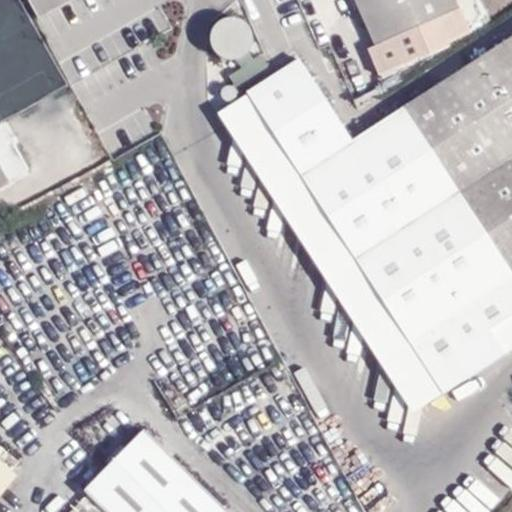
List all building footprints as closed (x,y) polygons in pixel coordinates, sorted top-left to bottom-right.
[(27,0),(38,19),(70,0),(27,0)] [(352,0),(374,46),(366,50),(378,76),(411,62),(411,63),(452,45),(451,42),(468,35),(457,9),(452,0),(352,0)] [(219,117),(320,275),(414,420),(511,355),(511,39),(354,142),(299,58),(219,117)] [(107,151),(152,137),(145,114),(99,128),(107,151)] [(0,187),(6,184),(12,196),(35,183),(29,173),(29,172),(3,123),(0,124),(0,187)] [(106,511),(228,511),(159,444),(145,430),(109,468),(86,491),(90,496),(106,511)] [(0,493),(17,473),(0,459),(0,493)] [(104,511),(106,511),(90,496),(74,511),(104,511)]
